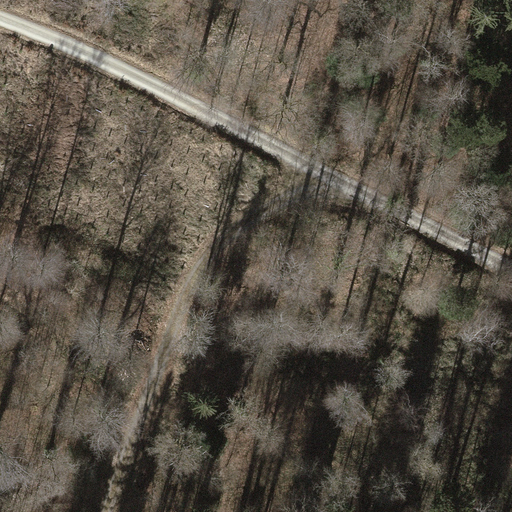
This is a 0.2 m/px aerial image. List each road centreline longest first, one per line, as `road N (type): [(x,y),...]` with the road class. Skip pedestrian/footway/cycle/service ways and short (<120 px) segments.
road 1 (track): [(511,261),(464,245),(97,56),(0,19)]
road 2 (track): [(103,511),(208,246),(264,199),(322,172)]
